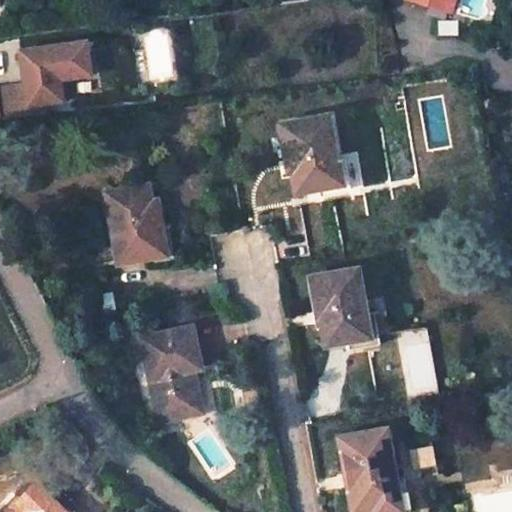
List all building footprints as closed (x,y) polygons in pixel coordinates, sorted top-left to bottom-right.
[(429,0),(428,6),(449,13),(453,0),(429,0)] [(89,47),(24,56),(28,89),(0,92),(0,125),(54,118),(52,103),(65,101),(62,84),(93,80),(89,47)] [(328,123),(279,130),(283,163),(289,163),(294,197),(318,194),(319,198),(346,194),(341,164),(334,164),(328,123)] [(150,189),(108,196),(121,265),(153,260),(155,265),(173,262),(168,229),(164,230),(160,204),(153,205),(150,189)] [(356,274),(306,281),(313,328),(320,326),(323,351),(347,347),(349,355),(379,350),(374,318),(363,319),(356,274)] [(195,322),(143,330),(155,416),(178,412),(177,405),(197,402),(193,366),(200,365),(195,322)] [(386,435),(339,441),(349,511),(403,511),(400,487),(394,487),(386,435)] [(60,511),(35,488),(11,511),(60,511)]
